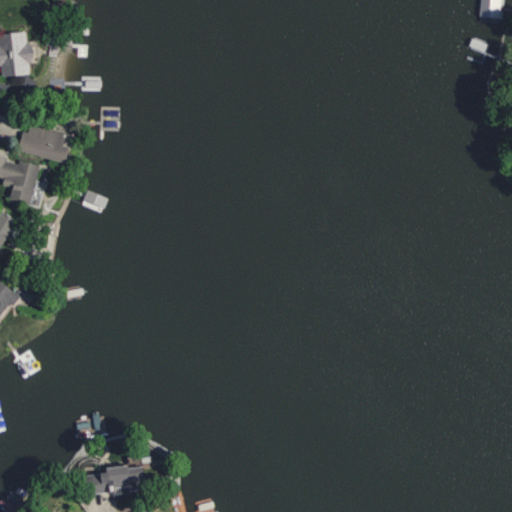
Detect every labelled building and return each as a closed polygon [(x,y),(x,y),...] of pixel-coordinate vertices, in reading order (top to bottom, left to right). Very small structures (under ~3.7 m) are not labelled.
[(0,65),(1,65),(2,76),(31,73),(30,62),(38,61),(36,40),(28,41),(27,31),(0,32),(0,65)] [(68,130),(31,123),(29,131),(23,130),(19,152),(67,161),(70,144),(65,143),(68,130)] [(0,175),(5,177),(3,184),(13,187),(9,199),(30,205),(40,164),(20,159),(19,163),(7,160),(9,150),(0,148),(0,175)] [(40,206),(46,182),(37,180),(31,204),(40,206)] [(0,248),(17,220),(1,210),(0,211),(0,248)] [(0,313),(9,301),(14,305),(21,295),(0,279),(0,313)] [(144,464),(107,468),(107,472),(88,474),(90,495),(146,489),(144,464)]
